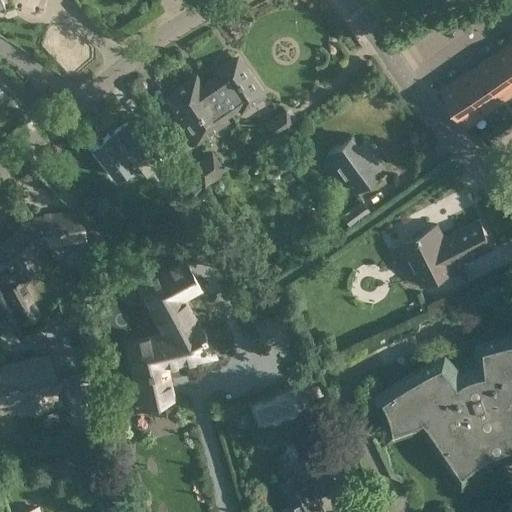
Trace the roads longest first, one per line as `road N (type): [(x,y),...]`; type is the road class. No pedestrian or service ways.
road 1 (residential): [(0,172),(207,0)]
road 2 (residential): [(511,204),(414,85)]
